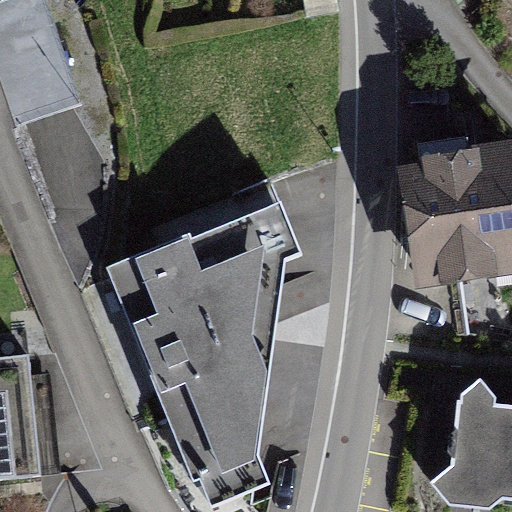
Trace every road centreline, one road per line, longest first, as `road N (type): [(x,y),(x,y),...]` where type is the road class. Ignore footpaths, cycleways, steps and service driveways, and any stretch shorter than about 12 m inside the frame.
road 1 (motorway): [(0,140),(511,373)]
road 2 (residential): [(371,0),(367,213),(323,511)]
road 3 (motorway): [(511,143),(199,0)]
road 4 (residential): [(511,82),(462,29),(377,0)]
